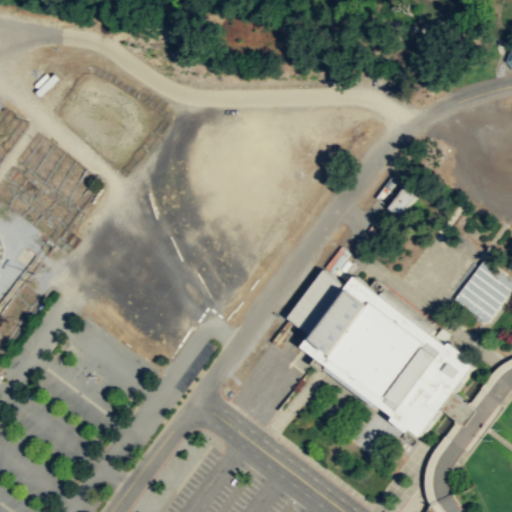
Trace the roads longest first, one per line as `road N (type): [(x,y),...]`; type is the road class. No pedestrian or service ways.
road 1 (residential): [(194,398),(389,143),(442,106),(511,83)]
road 2 (residential): [(194,398),(344,511)]
road 3 (residential): [(108,511),(194,398)]
